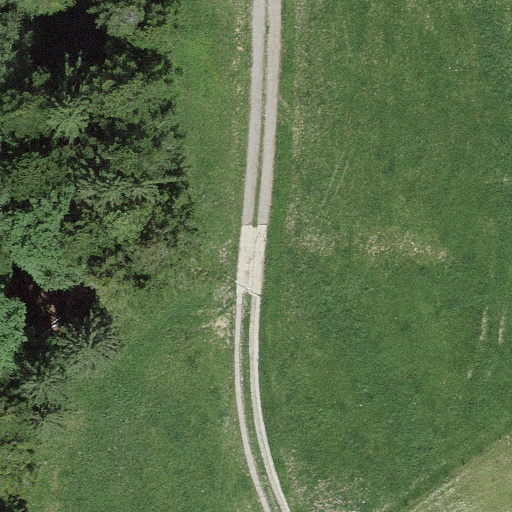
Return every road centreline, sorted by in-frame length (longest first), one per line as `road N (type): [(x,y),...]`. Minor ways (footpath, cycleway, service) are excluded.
road 1 (track): [(277,511),(249,415),(246,373),(268,0)]
road 2 (track): [(129,0),(106,46),(27,303),(0,361)]
